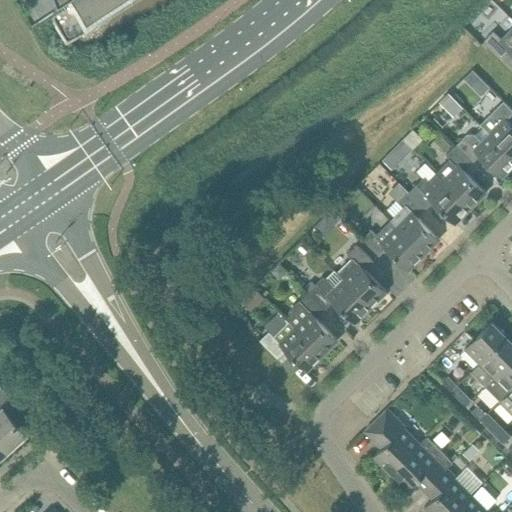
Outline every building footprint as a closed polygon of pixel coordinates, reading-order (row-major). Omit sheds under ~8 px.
[(67,0),(80,17),(107,0),(67,0)] [(511,28),(501,40),(493,31),(484,41),(501,58),(509,49),(511,52),(511,28)] [(464,79),(481,95),(489,87),(472,70),(464,79)] [(449,93),(440,102),(449,110),(458,102),(449,93)] [(511,109),(504,101),(480,125),(490,134),(511,156),(511,124),(506,119),(507,119),(511,113),(511,109)] [(415,127),(403,140),(413,150),(425,137),(415,127)] [(468,133),(455,146),(472,163),(480,155),(501,177),(511,165),(511,156),(490,134),(482,142),(474,134),(468,133)] [(436,172),(435,172),(470,208),(486,192),(465,171),(472,163),(455,146),(446,155),(457,167),(444,180),(436,172)] [(382,164),(389,171),(397,163),(390,156),(382,164)] [(425,176),(409,192),(426,209),(433,202),(454,223),(470,208),(435,172),(428,179),(425,176)] [(396,200),(386,210),(393,217),(390,220),(424,254),(439,238),(418,217),(426,209),(398,182),(388,192),(396,200)] [(356,186),(349,193),(360,204),(367,197),(356,186)] [(332,209),(327,215),(335,223),(341,217),(332,209)] [(424,254),(390,220),(376,234),(371,230),(362,239),(379,256),(387,248),(408,270),(424,254)] [(344,280),(371,307),(386,291),(365,270),(373,261),(357,244),(347,253),(351,258),(337,272),(344,280)] [(309,291),(308,292),(325,309),(333,301),(355,322),(371,307),(344,280),(337,287),(326,275),(316,284),(311,280),(305,286),(309,291)] [(256,288),(242,301),(252,311),(265,297),(256,288)] [(289,315),(286,318),(322,355),(338,339),(317,318),(325,309),(308,292),(289,312),(289,315)] [(322,355),(286,318),(285,318),(288,321),(273,336),(269,331),(260,340),(277,357),(285,349),(306,371),(322,355)] [(465,348),(480,363),(507,336),(492,322),(465,348)] [(471,372),(485,386),(511,360),(511,341),(507,336),(480,363),(471,372)] [(511,360),(485,386),(500,401),(509,392),(511,388),(511,360)] [(442,382),(451,392),(457,385),(448,376),(442,382)] [(451,392),(465,406),(471,400),(457,385),(451,392)] [(0,404),(3,408),(0,410),(0,443),(7,451),(27,434),(25,432),(9,414),(17,406),(0,386),(0,404)] [(511,388),(509,392),(500,401),(511,413),(511,388)] [(471,411),(480,420),(485,415),(476,406),(471,411)] [(373,456),(390,473),(420,443),(404,427),(405,426),(401,422),(387,408),(365,431),(382,448),(373,456)] [(481,421),(489,430),(496,423),(488,414),(481,421)] [(420,443),(390,473),(407,490),(415,482),(423,491),(446,468),(447,468),(453,462),(453,461),(444,453),(445,452),(428,435),(420,443)] [(424,507),(428,511),(453,511),(471,494),(455,478),(456,477),(447,468),(446,468),(423,491),(432,499),(424,507)] [(490,511),(488,509),(487,510),(471,494),(453,511),(490,511)]
